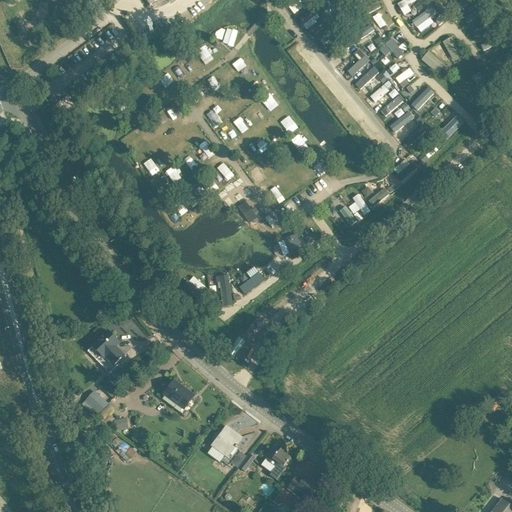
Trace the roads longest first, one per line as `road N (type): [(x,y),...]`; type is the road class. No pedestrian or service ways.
road 1 (unclassified): [(407,511),(179,338),(102,247),(22,106),(0,96)]
road 2 (primary): [(76,511),(0,264)]
